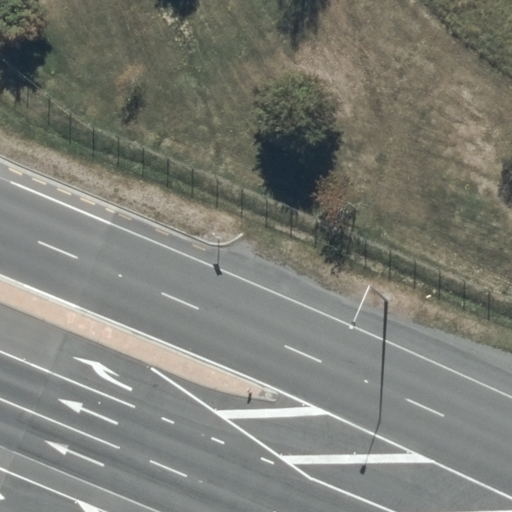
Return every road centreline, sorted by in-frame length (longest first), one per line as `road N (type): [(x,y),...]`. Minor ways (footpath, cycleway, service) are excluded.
road 1 (trunk): [(40,250),(511,449)]
road 2 (trunk): [(279,511),(0,398)]
